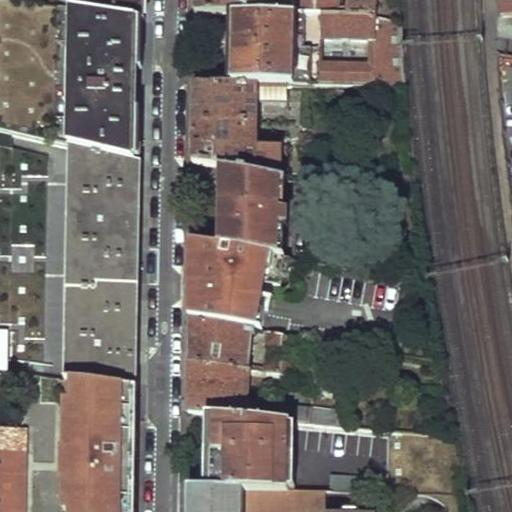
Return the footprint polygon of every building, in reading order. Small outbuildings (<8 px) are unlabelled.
[(96,0),(96,13),(138,19),(145,20),(145,0),(96,0)] [(196,0),(196,15),(236,15),(376,14),(377,0),(351,0),(352,6),(339,6),(338,0),(272,0),(272,8),(259,8),(259,0),(196,0)] [(511,0),(500,0),(501,13),(511,13),(511,0)] [(74,10),(65,380),(67,380),(130,387),(133,275),(134,227),(137,66),(138,19),(96,13),(74,10)] [(236,15),(233,85),(287,86),(405,86),(400,20),(376,14),(236,15)] [(194,128),(193,163),(223,167),(287,178),(287,133),(282,133),(279,136),(279,139),(257,139),(258,92),(281,92),(281,97),(283,100),(287,100),(287,86),(233,85),(195,84),(194,128)] [(223,167),(222,247),(279,257),(286,258),(287,178),(223,167)] [(279,257),(222,247),(192,242),(191,284),(190,319),(254,329),(262,330),(266,314),(260,313),(266,285),(285,290),(288,275),(275,273),(279,257)] [(190,342),(190,365),(243,371),(246,337),(253,338),(254,329),(190,319),(190,342)] [(265,331),(264,343),(282,346),(283,334),(265,331)] [(283,334),(282,346),(301,348),(302,337),(283,334)] [(264,360),(263,374),(281,376),(282,362),(264,360)] [(282,362),(281,376),(316,380),(316,365),(282,362)] [(189,387),(188,412),(216,414),(243,417),(247,372),(243,371),(190,365),(189,387)] [(138,388),(130,387),(67,380),(65,450),(63,450),(62,483),(64,483),(62,511),(136,511),(137,480),(138,388)] [(314,409),(313,423),(338,424),(338,410),(314,409)] [(216,414),(215,494),(291,495),(290,421),(243,417),(216,414)] [(15,511),(19,511),(21,444),(0,443),(0,453),(17,454),(15,511)] [(0,453),(0,511),(15,511),(17,454),(0,453)] [(334,477),(334,495),(389,495),(389,478),(334,477)] [(322,511),(323,495),(291,495),(215,494),(187,494),(186,511),(322,511)]
